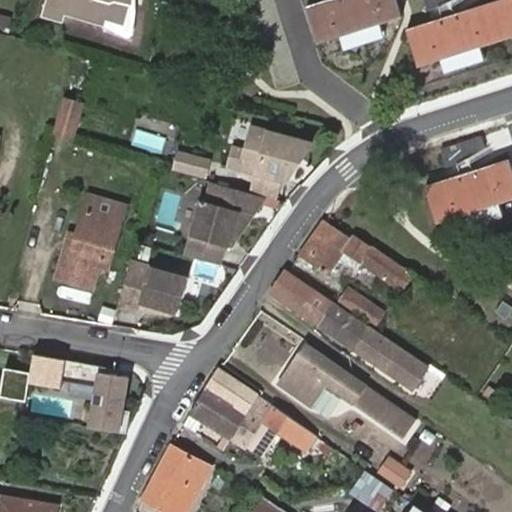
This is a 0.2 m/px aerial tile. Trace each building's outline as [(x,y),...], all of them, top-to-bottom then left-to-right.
[(131,7),(133,7),(133,0),(45,0),(41,18),(64,25),(66,17),(103,28),(106,21),(125,26),(131,7)] [(317,41),(402,15),(397,0),(327,0),(305,7),(317,41)] [(416,62),(511,32),(511,0),(500,0),(407,30),(416,62)] [(424,0),(427,9),(442,4),(448,0),(424,0)] [(134,35),(133,7),(131,7),(125,26),(106,21),(103,28),(128,38),(134,35)] [(78,123),(84,107),(64,101),(55,134),(73,139),(78,123)] [(312,145),(253,129),(246,152),(241,169),(257,173),(279,180),(287,182),(312,145)] [(484,135),(444,147),(449,164),(460,160),(487,146),(484,135)] [(246,152),(234,149),(229,166),(241,169),(246,152)] [(208,164),(179,155),(175,170),(204,179),(208,164)] [(511,161),(511,159),(430,183),(441,217),(511,195),(511,161)] [(279,180),(257,173),(251,193),(266,198),(274,200),(279,180)] [(202,201),(186,256),(213,264),(219,245),(225,246),(231,248),(241,213),(253,217),(266,198),(251,193),(213,183),(207,203),(202,201)] [(127,209),(90,198),(78,238),(75,251),(65,248),(56,281),(92,291),(98,268),(109,271),(127,209)] [(253,217),(241,213),(231,248),(253,217)] [(351,238),(324,221),(299,256),(327,275),(345,250),(400,286),(407,278),(412,281),(417,275),(374,245),(373,247),(354,235),(351,238)] [(78,238),(69,235),(65,248),(75,251),(78,238)] [(225,246),(219,245),(213,264),(219,266),(225,246)] [(189,278),(132,262),(119,309),(171,318),(178,315),(189,278)] [(284,270),(268,291),(319,325),(323,317),(333,303),(284,270)] [(345,305),(378,328),(388,315),(354,291),(345,305)] [(323,317),(319,325),(355,350),(367,331),(369,328),(333,303),(323,317)] [(367,331),(355,350),(411,388),(426,368),(369,328),(367,331)] [(306,346),(278,385),(310,408),(322,390),(402,444),(418,421),(306,346)] [(104,367),(37,356),(33,373),(32,383),(64,389),(65,381),(99,387),(93,427),(130,433),(133,411),(126,410),(132,377),(113,374),(103,372),(104,367)] [(33,373),(8,368),(3,396),(28,401),(32,383),(33,373)] [(248,413),(259,396),(220,368),(208,386),(227,400),(248,413)] [(232,436),(248,413),(227,400),(208,386),(201,396),(197,403),(191,413),(232,436)] [(274,407),(259,396),(248,413),(232,436),(247,445),(263,423),(276,432),(305,451),(316,436),(314,435),(308,430),(274,407)] [(261,454),(276,432),(263,423),(247,445),(261,454)] [(197,464),(169,448),(163,460),(156,472),(149,484),(145,493),(142,500),(141,500),(163,511),(183,511),(188,505),(196,490),(187,485),(197,464)] [(411,472),(389,457),(379,472),(401,487),(411,472)] [(365,497),(382,509),(395,491),(365,470),(351,491),(359,497),(365,497)] [(210,498),(196,490),(188,505),(202,511),(210,498)] [(57,511),(59,505),(0,496),(0,511),(57,511)] [(271,511),(276,506),(265,499),(261,496),(250,511),(271,511)]
